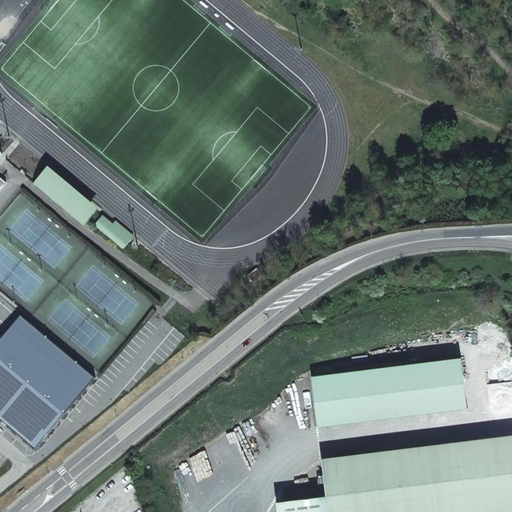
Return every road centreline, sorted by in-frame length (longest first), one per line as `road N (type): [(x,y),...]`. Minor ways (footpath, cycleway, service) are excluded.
road 1 (secondary): [(470,235),(421,238),(345,260),(299,286),(25,511)]
road 2 (unknown): [(262,479),(317,440),(481,416)]
